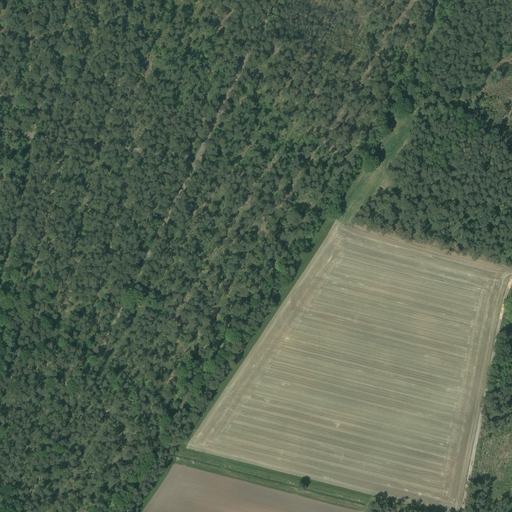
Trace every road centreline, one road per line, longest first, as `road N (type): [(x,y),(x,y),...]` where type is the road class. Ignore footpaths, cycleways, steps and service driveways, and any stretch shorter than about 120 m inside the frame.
road 1 (track): [(20,511),(195,159)]
road 2 (track): [(0,131),(195,159)]
road 3 (track): [(195,159),(275,0)]
road 4 (track): [(511,266),(361,225)]
